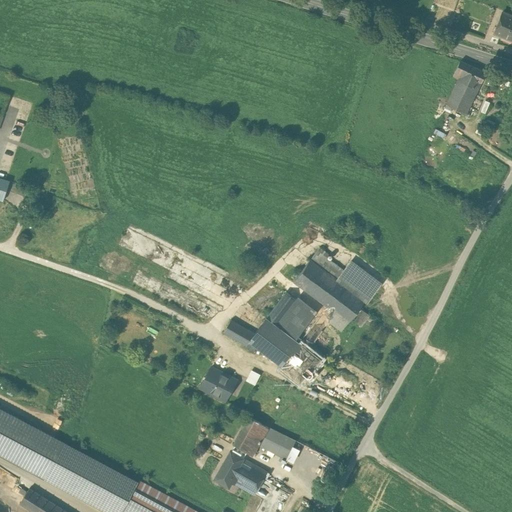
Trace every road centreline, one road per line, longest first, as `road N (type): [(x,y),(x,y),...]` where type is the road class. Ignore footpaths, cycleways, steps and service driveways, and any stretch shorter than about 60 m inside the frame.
road 1 (residential): [(511,174),(482,212),(332,511)]
road 2 (secondary): [(511,65),(302,0)]
road 3 (track): [(361,446),(464,511)]
